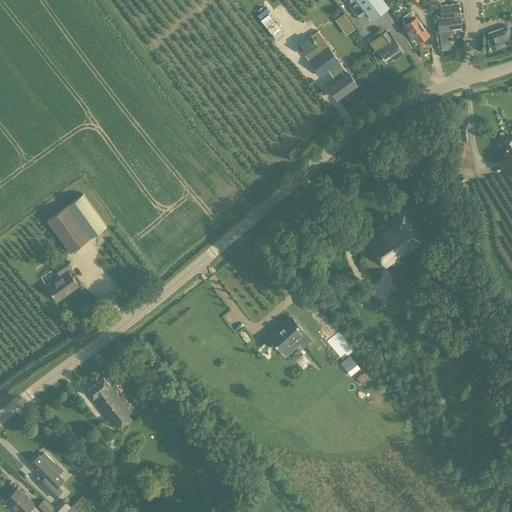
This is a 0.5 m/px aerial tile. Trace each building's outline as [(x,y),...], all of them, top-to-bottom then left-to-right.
[(384,0),(346,0),(360,16),(366,11),(372,19),(389,6),(384,0)] [(435,8),(437,17),(442,16),(460,14),(458,3),(440,5),(440,1),(431,3),(435,8)] [(416,16),(411,10),(402,17),(403,25),(411,36),(414,34),(418,41),(428,34),(416,16)] [(276,39),(284,33),(268,14),(261,20),(276,39)] [(349,21),(344,14),(336,19),(342,26),(347,34),(354,28),(349,21)] [(451,49),(450,39),(449,28),(461,27),(459,15),(437,18),(441,51),(451,49)] [(491,50),(506,45),(505,44),(511,42),(511,31),(510,25),(487,33),(489,39),(488,39),(491,50)] [(339,61),(318,30),(296,44),(319,75),(328,69),(339,61)] [(394,59),(405,52),(393,36),(391,38),(386,31),(370,43),(376,50),(377,49),(387,63),(393,58),(394,59)] [(339,61),(328,69),(336,81),(327,86),(336,99),(357,84),(347,72),(339,61)] [(511,154),(511,137),(503,141),(509,155),(511,154)] [(83,193),(47,219),(70,251),(106,226),(83,193)] [(393,226),(368,244),(385,267),(410,249),(410,248),(421,240),(404,216),(391,223),(393,226)] [(67,269),(72,266),(66,258),(65,259),(61,253),(52,260),(56,265),(54,267),(60,276),(47,286),(57,300),(78,285),(67,270),(67,269)] [(381,302),(363,284),(352,295),(359,303),(362,300),(373,310),(381,302)] [(410,295),(401,287),(393,293),(402,300),(410,295)] [(310,342),(292,318),(291,319),(264,338),(282,362),(310,342)] [(333,322),(323,330),(319,333),(343,362),(351,355),(356,351),(333,322)] [(112,424),(129,411),(104,377),(87,390),(112,424)] [(43,451),(39,455),(51,465),(54,462),(43,451)] [(30,464),(49,483),(44,488),(54,498),(62,489),(57,485),(63,479),(39,455),(30,464)] [(35,511),(38,509),(40,511),(50,511),(53,510),(41,500),(36,505),(34,504),(35,504),(17,487),(6,499),(18,511),(26,511),(29,509),(32,511),(35,511)] [(71,506),(62,498),(58,502),(67,510),(71,506)]
